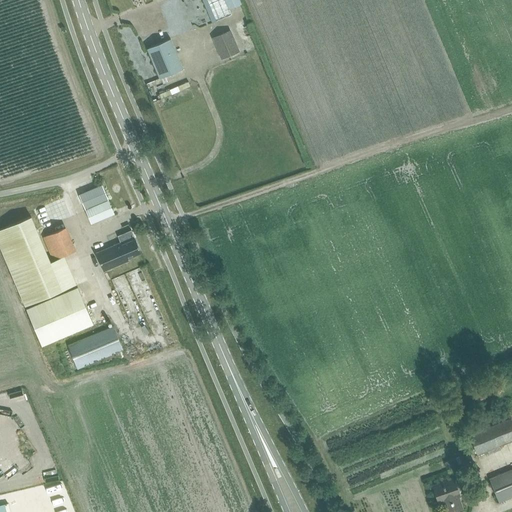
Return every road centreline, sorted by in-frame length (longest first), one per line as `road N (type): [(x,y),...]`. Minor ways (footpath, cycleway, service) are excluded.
road 1 (primary): [(294,511),(136,154)]
road 2 (track): [(511,110),(184,224)]
road 3 (primary): [(136,154),(77,0)]
road 4 (unclassified): [(0,193),(78,177),(136,154)]
